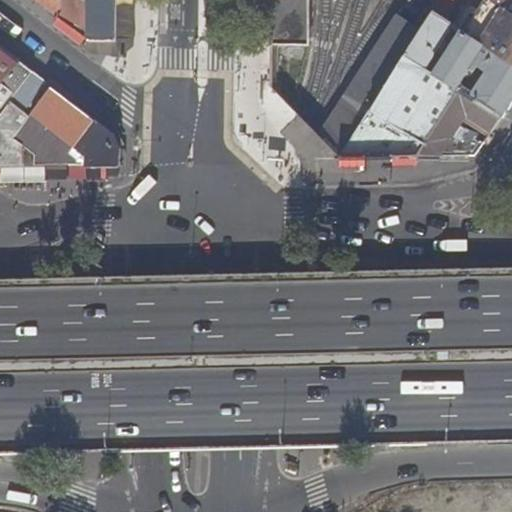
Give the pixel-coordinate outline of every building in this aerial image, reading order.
[(35,0),(88,40),(114,40),(114,0),(35,0)] [(309,43),(309,0),(271,0),(271,44),(309,43)] [(469,4),(453,28),(462,34),(511,66),(511,14),(498,6),(490,18),(469,4)] [(426,71),(453,28),(432,14),(405,57),(426,71)] [(472,96),(503,117),(511,102),(511,66),(462,34),(435,76),(441,79),(458,90),(462,93),(464,89),(459,85),(471,65),(486,74),(472,96)] [(112,135),(0,47),(0,166),(118,163),(119,148),(112,135)] [(405,135),(441,79),(435,76),(434,77),(426,71),(405,57),(370,111),(390,123),(387,127),(405,138),(406,136),(405,135)] [(406,136),(423,147),(458,90),(441,79),(405,135),(406,136)] [(464,116),(474,101),(462,93),(458,90),(423,147),(416,157),(439,157),(464,116)] [(464,116),(492,133),(502,119),(474,101),(464,116)] [(423,147),(406,136),(405,138),(387,127),(390,123),(370,111),(340,159),(416,157),(423,147)]
